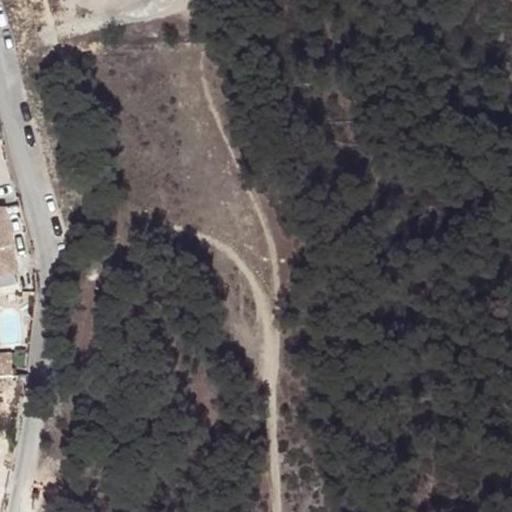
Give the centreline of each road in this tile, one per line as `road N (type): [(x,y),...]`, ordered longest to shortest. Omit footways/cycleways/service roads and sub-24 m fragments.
road 1 (track): [(276,511),(273,262),(256,195),(213,109),(205,46),(186,0)]
road 2 (unclassified): [(14,511),(55,280),(0,60)]
road 3 (unclassified): [(0,49),(174,0)]
